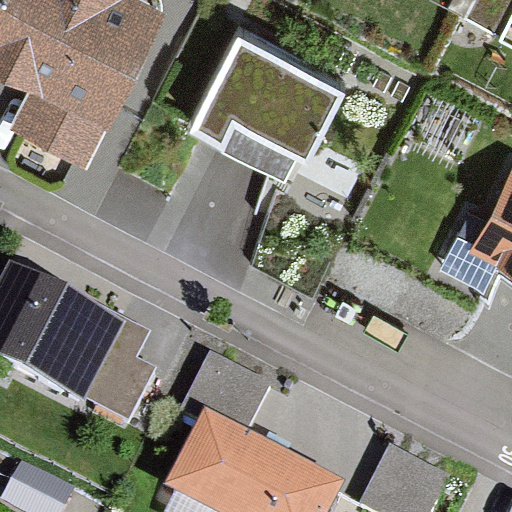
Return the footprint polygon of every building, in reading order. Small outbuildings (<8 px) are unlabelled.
[(0,0),(0,67),(41,89),(18,135),(81,168),(157,23),(111,0),(0,0)] [(511,0),(499,0),(485,28),(511,41),(511,0)] [(351,89),(233,31),(185,129),(227,150),(239,125),(315,162),(351,89)] [(186,60),(165,104),(190,116),(211,71),(186,60)] [(511,163),(473,239),(459,231),(440,267),(484,289),(499,260),(511,266),(511,163)] [(117,331),(11,278),(0,299),(0,359),(82,401),(117,331)] [(268,390),(213,362),(187,411),(208,422),(172,493),(208,511),(327,511),(337,493),(240,443),(268,390)] [(430,511),(445,482),(392,457),(368,509),(374,511),(430,511)] [(49,511),(65,511),(75,478),(20,464),(10,502),(49,511)]
